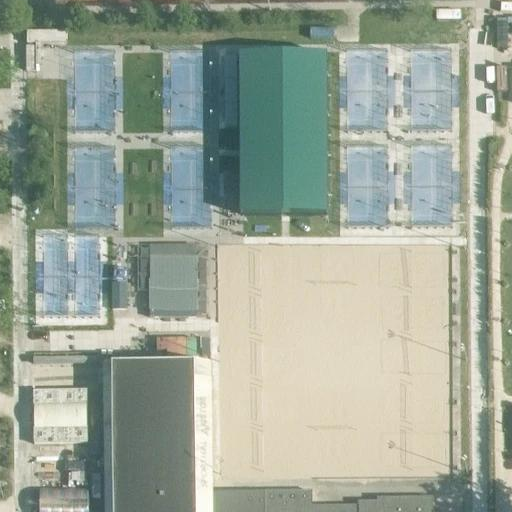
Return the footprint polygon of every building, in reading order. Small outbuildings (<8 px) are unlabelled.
[(66,32),(28,32),(28,45),(29,45),(29,47),(26,47),(26,72),(36,72),(36,45),(66,45),(66,32)] [(237,56),(225,57),(226,129),(237,129),(237,56)] [(328,61),(239,61),(239,221),(328,221),(328,61)] [(28,97),(47,97),(47,81),(27,81),(28,97)] [(115,286),(115,315),(198,315),(198,255),(151,255),(151,286),(115,286)] [(189,360),(189,334),(165,335),(166,360),(189,360)] [(313,508),(313,492),(214,494),(212,364),(104,365),(106,511),(434,511),(434,499),(378,499),(378,507),(313,508)] [(89,511),(89,489),(40,488),(40,511),(89,511)]
